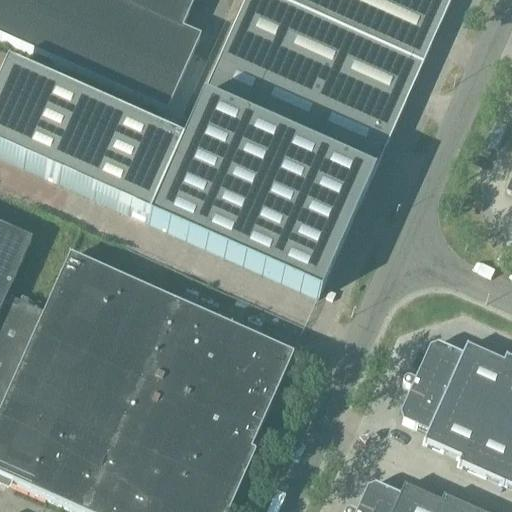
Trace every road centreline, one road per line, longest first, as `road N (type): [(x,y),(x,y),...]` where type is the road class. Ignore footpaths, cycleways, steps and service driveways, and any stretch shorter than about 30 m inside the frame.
road 1 (unclassified): [(286,511),(398,255)]
road 2 (unclassified): [(398,255),(510,0)]
road 3 (unknown): [(330,409),(511,506)]
road 4 (unclassified): [(511,305),(398,255)]
